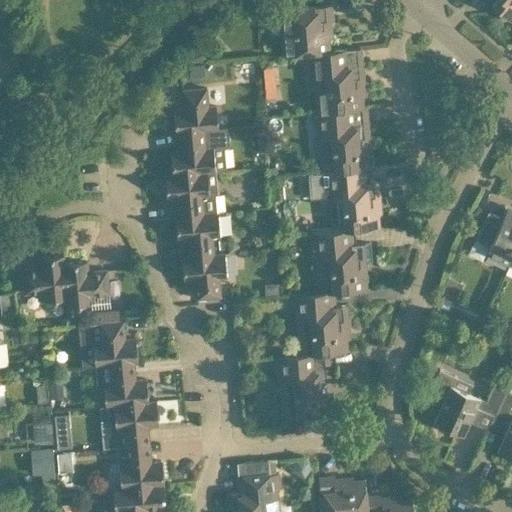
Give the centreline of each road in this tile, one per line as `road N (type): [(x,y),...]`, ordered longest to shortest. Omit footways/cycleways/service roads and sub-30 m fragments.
road 1 (residential): [(233,443),(233,398),(219,354),(135,221),(110,208),(46,212),(0,180)]
road 2 (unclassified): [(463,215),(438,198),(408,141),(395,42),(421,4)]
road 3 (unclassified): [(414,434),(408,367),(463,215)]
road 4 (unclassified): [(233,443),(414,434)]
road 5 (unclassified): [(463,215),(511,80)]
road 6 (unclassified): [(511,506),(453,487),(425,460),(414,434)]
